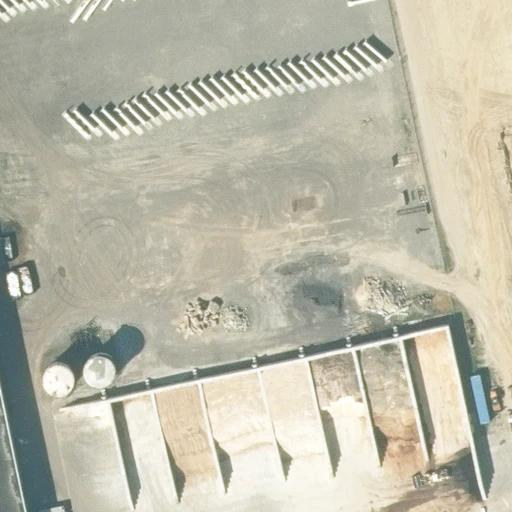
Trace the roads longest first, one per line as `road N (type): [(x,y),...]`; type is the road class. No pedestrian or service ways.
road 1 (unknown): [(28,508),(457,420)]
road 2 (unknown): [(2,370),(429,284)]
road 3 (unknown): [(0,320),(418,236)]
road 4 (unknown): [(0,79),(367,3)]
road 5 (unknown): [(419,0),(472,340)]
road 6 (unknown): [(367,3),(418,236)]
road 7 (unknown): [(469,465),(272,511)]
road 8 (unknown): [(28,508),(2,370)]
road 9 (unknown): [(429,284),(457,420)]
